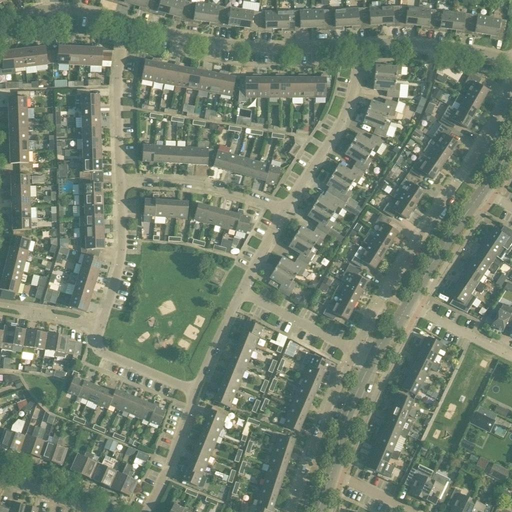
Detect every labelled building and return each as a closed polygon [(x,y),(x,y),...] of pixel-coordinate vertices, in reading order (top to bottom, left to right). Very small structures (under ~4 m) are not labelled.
[(141,11),(151,14),(154,0),(136,0),(134,6),(139,7),(141,10),(141,11)] [(160,16),(163,14),(168,15),(172,0),(154,0),(151,14),(160,16)] [(179,0),(172,0),(168,15),(173,16),(175,19),(175,20),(185,23),(190,3),(179,0)] [(185,23),(197,24),(199,22),(204,22),(207,5),(190,3),(185,23)] [(211,26),(221,28),(224,8),(207,5),(204,22),(209,23),(211,26)] [(380,8),(381,25),(386,25),(389,27),(389,28),(399,27),(399,7),(380,8)] [(411,26),(416,26),(418,9),(399,7),(399,27),(408,28),(409,28),(411,26)] [(239,27),(241,10),(224,8),(221,28),(231,29),(234,27),(239,27)] [(376,25),(381,25),(380,8),(363,9),(364,29),(374,29),(374,28),(376,25)] [(354,30),(364,29),(363,9),(345,10),(346,27),(352,27),(354,29),(354,30)] [(423,30),(433,31),(436,11),(418,9),(416,26),(421,27),(423,29),(423,30)] [(241,10),(239,27),(244,28),(246,31),(257,33),(258,12),(241,10)] [(319,31),(329,31),(328,10),(311,11),(311,29),(316,28),(319,31)] [(329,31),(339,30),(341,27),(346,27),(345,10),(328,10),(329,31)] [(276,12),(276,29),(281,29),(284,32),(294,32),(293,11),(276,12)] [(311,29),(311,11),(293,11),(294,32),(304,32),(304,31),(306,29),(311,29)] [(433,31),(443,32),(446,30),(451,30),(453,13),(436,11),(433,31)] [(271,30),(276,29),(276,12),(258,12),(257,33),(269,33),(269,32),(271,30)] [(468,35),(471,15),(453,13),(451,30),(456,31),(458,33),(458,34),(468,35)] [(480,34),(485,35),(489,18),(471,15),(468,35),(478,37),(478,36),(480,34)] [(502,41),(506,21),(489,18),(485,35),(491,36),(492,39),(492,40),(502,41)] [(33,49),(35,67),(47,65),(47,64),(52,64),(51,51),(45,51),(45,47),(33,49)] [(51,51),(52,64),(57,64),(57,65),(68,65),(69,48),(58,47),(57,51),(51,51)] [(69,48),(68,65),(79,66),(80,48),(69,48)] [(80,48),(79,66),(90,66),(91,48),(80,48)] [(91,48),(90,66),(101,67),(101,61),(102,53),(102,49),(91,48)] [(23,50),(25,68),(35,67),(33,49),(23,50)] [(12,51),(14,69),(25,68),(23,50),(12,51)] [(14,69),(12,51),(1,52),(3,70),(14,69)] [(110,61),(112,53),(102,53),(101,61),(110,61)] [(141,80),(152,82),(156,61),(152,60),(151,62),(144,61),(141,80)] [(152,82),(164,84),(167,65),(161,64),(161,61),(156,61),(152,82)] [(164,84),(175,87),(179,65),(174,64),(174,66),(167,65),(164,84)] [(175,87),(186,89),(190,69),(183,68),(184,66),(179,65),(175,87)] [(374,78),(395,80),(396,75),(400,75),(401,68),(375,66),(374,78)] [(186,89),(197,91),(201,69),(196,68),(196,71),(190,69),(186,89)] [(197,91),(208,93),(212,74),(205,72),(206,70),(201,69),(197,91)] [(433,71),(427,70),(425,82),(431,83),(433,71)] [(208,93),(220,95),(224,73),(219,72),(218,75),(212,74),(208,93)] [(231,97),(235,78),(228,77),(228,74),(224,73),(220,95),(231,97)] [(482,100),(488,91),(477,85),(480,80),(470,74),(464,83),(470,87),(467,92),(482,100)] [(436,80),(443,84),(446,79),(438,75),(436,80)] [(245,98),(256,98),(256,76),(252,76),(252,79),(245,79),(245,98)] [(256,98),(268,98),(268,79),(261,79),(261,76),(256,76),(256,98)] [(268,79),(268,98),(279,98),(279,76),(274,76),(274,79),(268,79)] [(279,98),(291,98),(291,79),(284,79),(284,76),(279,76),(279,98)] [(291,79),(291,98),(302,98),(302,76),(297,76),(297,79),(291,79)] [(302,98),(313,98),(313,79),(307,79),(307,76),(302,76),(302,98)] [(313,79),(313,98),(325,98),(325,82),(330,82),(330,76),(320,76),(320,79),(313,79)] [(386,91),(386,97),(398,98),(399,85),(395,85),(395,80),(374,78),(373,90),(386,91)] [(76,96),(80,96),(81,107),(99,107),(98,95),(89,95),(89,89),(76,90),(76,96)] [(442,92),(435,89),(431,96),(438,99),(442,92)] [(422,98),(420,97),(417,106),(423,107),(426,99),(424,99),(427,92),(425,91),(422,98)] [(16,92),(17,98),(8,98),(8,110),(26,109),(26,98),(30,98),(29,92),(16,92)] [(456,98),(477,110),(481,103),(482,104),(484,101),(482,100),(467,92),(464,97),(458,94),(456,98)] [(460,105),(457,110),(457,111),(472,119),(472,120),(473,120),(475,117),(473,116),(477,110),(456,98),(454,102),(460,105)] [(385,100),(383,105),(371,101),(366,112),(386,119),(388,115),(392,117),(397,104),(385,100)] [(183,104),(182,111),(193,113),(194,106),(183,104)] [(415,112),(421,114),(423,107),(417,106),(415,112)] [(453,128),(456,123),(466,129),(472,120),(472,119),(457,111),(457,110),(449,106),(440,121),(453,128)] [(81,118),(99,117),(99,107),(81,107),(81,118)] [(8,120),(26,120),(26,109),(8,110),(8,120)] [(362,124),(375,128),(373,134),(384,138),(389,126),(385,124),(386,119),(366,112),(362,124)] [(428,121),(431,117),(425,114),(422,119),(427,123),(428,121)] [(81,129),(99,128),(99,117),(81,118),(81,129)] [(9,131),(27,131),(26,120),(8,120),(9,131)] [(457,144),(447,137),(451,132),(441,125),(431,139),(437,143),(451,153),(457,144)] [(82,140),(100,139),(99,128),(81,129),(82,140)] [(56,138),(64,137),(64,133),(65,133),(65,129),(62,129),(56,130),(56,138)] [(413,134),(420,139),(423,134),(417,130),(413,134)] [(9,142),(27,141),(27,131),(9,131),(9,142)] [(372,136),(369,141),(357,134),(351,144),(369,155),(371,151),(376,154),(382,142),(372,136)] [(82,150),(100,150),(100,139),(82,140),(82,150)] [(9,153),(27,152),(27,141),(9,142),(9,153)] [(61,151),(61,147),(64,146),(64,142),(56,143),(56,151),(61,151)] [(288,154),(293,158),(300,147),(294,143),(288,154)] [(425,148),(445,162),(449,156),(450,157),(453,154),(451,153),(437,143),(433,148),(428,145),(425,148)] [(344,155),(356,162),(353,167),(364,173),(370,162),(366,159),(369,155),(351,144),(344,155)] [(153,163),(153,146),(142,146),(141,162),(153,163)] [(163,163),(164,147),(153,146),(153,163),(163,163)] [(163,163),(174,164),(175,148),(164,147),(163,163)] [(185,165),(186,148),(175,148),(174,164),(185,165)] [(196,165),(197,149),(186,148),(185,165),(196,165)] [(425,161),(439,171),(440,172),(442,169),(441,168),(445,162),(425,148),(422,152),(428,156),(425,161)] [(207,166),(208,149),(197,149),(196,165),(207,166)] [(82,161),(100,161),(100,150),(82,150),(82,161)] [(212,167),(223,170),(228,154),(217,151),(212,167)] [(19,170),(32,169),(32,163),(28,164),(27,152),(9,153),(10,164),(19,164),(19,170)] [(228,154),(223,170),(233,173),(238,157),(228,154)] [(248,160),(238,157),(233,173),(244,176),(248,160)] [(259,163),(248,160),(244,176),(254,179),(259,163)] [(92,172),(101,172),(100,161),(82,161),(83,172),(79,172),(69,172),(69,178),(79,177),(79,179),(92,178),(92,172)] [(419,178),(423,173),(433,180),(439,171),(425,161),(421,166),(415,162),(409,171),(419,178)] [(269,166),(259,163),(254,179),(265,182),(269,166)] [(353,182),(357,184),(364,173),(353,167),(350,172),(338,165),(332,175),(350,186),(353,182)] [(66,166),(57,166),(58,179),(66,179),(66,166)] [(280,169),(269,166),(265,182),(275,185),(280,169)] [(28,175),(32,175),(32,169),(19,170),(19,176),(10,176),(11,187),(29,187),(28,175)] [(424,193),(414,186),(417,181),(408,174),(401,183),(407,187),(404,192),(403,192),(418,202),(424,193)] [(353,205),(347,201),(352,192),(348,190),(350,186),(332,175),(326,186),(337,193),(334,198),(345,204),(351,208),(353,205)] [(101,184),(92,184),(92,178),(79,179),(79,183),(78,183),(78,196),(102,195),(101,184)] [(379,188),(383,191),(386,186),(387,184),(383,181),(379,188)] [(11,198),(29,198),(29,187),(11,187),(11,198)] [(397,201),(412,211),(411,211),(413,212),(415,209),(414,208),(418,202),(403,192),(404,192),(398,188),(395,192),(401,196),(397,201)] [(102,206),(102,195),(78,196),(79,207),(102,206)] [(154,217),(155,201),(158,201),(158,196),(153,195),(152,200),(144,200),(143,216),(154,217)] [(332,216),(336,219),(345,204),(334,198),(331,202),(320,196),(313,206),(331,217),(332,216)] [(11,209),(29,208),(29,198),(11,198),(11,209)] [(154,217),(165,218),(166,201),(158,201),(155,201),(154,217)] [(165,218),(175,219),(177,202),(166,201),(165,218)] [(412,211),(397,201),(394,206),(388,202),(382,211),(392,218),(395,213),(405,220),(411,211),(412,211)] [(186,219),(188,203),(177,202),(175,219),(186,219)] [(204,223),(208,207),(197,204),(193,220),(204,223)] [(102,217),(102,206),(79,207),(79,217),(102,217)] [(307,217),(318,223),(315,228),(326,235),(333,224),(329,221),(331,217),(313,206),(307,217)] [(214,226),(218,210),(208,207),(204,223),(214,226)] [(12,220),(30,219),(29,208),(11,209),(12,220)] [(214,226),(224,229),(229,213),(218,210),(214,226)] [(246,234),(250,218),(242,216),(243,211),(238,210),(236,215),(239,215),(235,231),(246,234)] [(239,215),(236,215),(229,213),(224,229),(235,231),(239,215)] [(374,224),(380,227),(377,233),(391,242),(392,241),(397,232),(387,226),(390,221),(380,214),(374,224)] [(85,228),(103,227),(102,217),(79,217),(79,228),(85,228)] [(25,231),(30,231),(30,219),(12,220),(12,231),(25,231)] [(353,230),(358,233),(362,227),(356,224),(353,230)] [(315,244),(319,246),(326,235),(315,228),(312,233),(301,226),(294,237),(312,248),(315,244)] [(511,230),(504,226),(500,232),(494,227),(490,234),(492,235),(490,239),(509,252),(511,248),(510,247),(511,243),(511,230)] [(85,228),(85,238),(85,239),(103,238),(103,227),(85,228)] [(12,231),(12,236),(10,247),(27,251),(30,240),(25,239),(25,231),(12,231)] [(352,231),(349,236),(354,239),(357,234),(352,231)] [(365,238),(386,251),(390,245),(391,246),(393,242),(392,241),(391,242),(377,233),(374,238),(368,234),(365,238)] [(335,240),(340,244),(343,238),(338,235),(335,240)] [(288,247),(299,254),(296,259),(307,266),(314,255),(310,252),(312,248),(294,237),(288,247)] [(98,259),(101,250),(103,250),(103,238),(85,239),(85,238),(80,239),(80,253),(84,255),(98,259)] [(365,251),(380,260),(381,261),(383,258),(382,257),(386,251),(365,238),(363,242),(369,246),(365,251)] [(222,239),(220,247),(219,247),(218,252),(224,253),(226,249),(228,241),(222,239)] [(497,256),(502,260),(506,254),(507,255),(509,252),(490,239),(487,242),(485,241),(481,247),(496,257),(497,256)] [(7,258),(24,262),(27,251),(10,247),(7,258)] [(494,265),(492,263),(496,257),(481,247),(477,253),(479,254),(477,258),(497,271),(499,267),(496,265),(494,265)] [(364,263),(374,269),(380,260),(365,251),(362,256),(356,252),(351,262),(361,268),(364,263)] [(102,260),(98,259),(84,255),(81,265),(98,271),(102,260)] [(296,259),(293,264),(282,257),(275,268),(294,279),(296,275),(300,277),(307,266),(296,259)] [(4,268),(22,272),(24,262),(7,258),(4,268)] [(484,276),(489,269),(490,270),(491,272),(495,274),(497,271),(477,258),(474,261),(472,260),(469,266),(484,276)] [(78,276),(95,281),(98,271),(81,265),(78,276)] [(367,282),(356,276),(359,271),(348,265),(340,280),(347,283),(346,284),(362,292),(362,291),(367,282)] [(481,283),(480,282),(484,276),(469,266),(465,272),(467,273),(464,277),(484,290),(485,289),(486,290),(488,286),(484,284),(481,283)] [(2,279),(19,283),(22,272),(4,268),(2,279)] [(218,286),(225,274),(214,268),(207,280),(218,286)] [(294,279),(275,268),(269,278),(281,285),(277,290),(288,297),(295,286),(291,283),(294,279)] [(501,287),(507,278),(502,274),(496,284),(501,287)] [(75,286),(92,291),(95,281),(78,276),(75,286)] [(471,295),(476,288),(478,289),(479,291),(482,293),(484,290),(464,277),(462,280),(460,279),(456,285),(471,295)] [(47,289),(58,292),(53,283),(54,280),(50,278),(47,289)] [(325,278),(322,283),(329,286),(331,282),(325,278)] [(19,283),(2,279),(0,286),(0,289),(17,294),(19,283)] [(317,283),(311,280),(308,287),(314,290),(317,283)] [(329,286),(322,283),(319,290),(325,293),(329,286)] [(335,290),(357,301),(360,295),(362,296),(363,292),(362,291),(362,292),(346,284),(344,289),(338,286),(335,290)] [(454,292),(451,296),(454,298),(450,305),(467,313),(477,298),(471,295),(456,285),(452,291),(454,292)] [(34,298),(40,300),(44,288),(38,286),(34,298)] [(72,296),(89,302),(92,291),(75,286),(72,296)] [(58,292),(47,289),(43,301),(49,303),(51,296),(57,298),(59,292),(58,292)] [(336,303),(352,311),(351,311),(353,312),(355,309),(353,308),(357,301),(335,290),(333,294),(339,297),(336,303)] [(299,303),(305,307),(307,303),(309,299),(303,295),(301,298),(299,303)] [(89,302),(72,296),(68,307),(85,313),(89,302)] [(333,320),(336,315),(346,321),(351,311),(352,311),(336,303),(333,308),(327,305),(322,315),(333,320)] [(503,332),(507,323),(511,325),(511,308),(503,304),(500,310),(492,326),(503,332)] [(491,320),(495,313),(491,310),(487,317),(491,320)] [(258,338),(262,328),(247,321),(243,329),(239,327),(237,330),(258,338)] [(4,332),(1,349),(1,350),(11,351),(12,346),(15,329),(4,327),(3,332),(4,332)] [(12,346),(23,347),(26,330),(15,329),(12,346)] [(36,332),(26,330),(23,347),(22,353),(33,355),(34,349),(36,332)] [(238,342),(254,348),(258,338),(237,330),(236,332),(241,334),(238,342)] [(44,351),(47,334),(36,332),(34,349),(44,351)] [(272,341),(283,346),(287,337),(276,332),(272,341)] [(55,352),(58,335),(47,334),(44,351),(55,352)] [(75,343),(68,342),(69,337),(58,335),(55,352),(73,355),(75,343)] [(425,342),(423,341),(420,347),(436,355),(440,348),(442,349),(443,350),(447,352),(449,348),(427,338),(425,342)] [(234,352),(250,358),(254,348),(238,342),(234,352)] [(417,358),(438,369),(440,365),(436,363),(435,364),(433,363),(436,355),(420,347),(417,353),(419,354),(417,358)] [(230,362),(245,368),(250,358),(234,352),(230,362)] [(313,356),(309,366),(329,375),(330,372),(325,370),(328,363),(313,356)] [(410,367),(426,376),(430,368),(432,369),(433,371),(436,373),(438,369),(417,358),(415,362),(413,361),(410,367)] [(241,378),(245,368),(230,362),(226,372),(241,378)] [(309,366),(304,376),(319,383),(323,376),(327,378),(329,375),(309,366)] [(407,379),(428,389),(430,386),(426,384),(424,384),(422,383),(426,376),(410,367),(406,374),(409,375),(407,379)] [(58,372),(58,373),(52,371),(51,376),(64,380),(66,374),(58,372)] [(237,388),(241,378),(226,372),(222,382),(237,388)] [(77,397),(84,382),(76,379),(78,375),(73,373),(71,377),(73,378),(67,393),(77,397)] [(3,376),(6,385),(20,380),(19,377),(3,376)] [(304,376),(300,386),(315,393),(319,383),(304,376)] [(428,389),(407,379),(405,382),(402,381),(399,388),(415,396),(419,389),(421,390),(422,391),(426,393),(428,389)] [(14,383),(16,389),(22,387),(19,381),(14,383)] [(84,382),(77,397),(87,401),(94,386),(84,382)] [(233,398),(237,388),(222,382),(218,392),(233,398)] [(94,386),(87,401),(97,405),(104,390),(94,386)] [(311,403),(315,393),(300,386),(296,396),(311,403)] [(26,389),(21,391),(24,399),(31,396),(28,392),(26,389)] [(104,390),(97,405),(107,409),(109,406),(114,394),(113,394),(104,390)] [(109,406),(119,410),(125,395),(115,390),(113,394),(114,394),(109,406)] [(229,408),(233,398),(218,392),(214,402),(229,408)] [(394,406),(416,415),(418,411),(414,409),(412,410),(410,409),(413,401),(396,394),(393,401),(396,402),(394,406)] [(125,395),(119,410),(129,414),(135,399),(125,395)] [(296,396),(291,406),(307,413),(311,403),(296,396)] [(135,399),(129,414),(138,418),(145,403),(135,399)] [(33,400),(23,408),(27,413),(35,402),(33,400)] [(145,403),(138,418),(148,422),(157,402),(154,401),(152,406),(145,403)] [(157,402),(148,422),(159,427),(165,411),(158,408),(160,403),(157,402)] [(291,406),(287,416),(302,423),(307,413),(291,406)] [(387,415),(404,422),(407,415),(409,416),(411,417),(414,419),(416,415),(394,406),(392,410),(390,409),(387,415)] [(212,407),(210,410),(225,416),(227,413),(212,407)] [(497,407),(493,413),(499,416),(502,409),(497,407)] [(221,427),(226,417),(210,410),(206,421),(221,427)] [(476,413),(471,424),(489,432),(494,421),(476,413)] [(385,427),(407,436),(409,432),(405,430),(403,431),(401,430),(404,422),(387,415),(385,422),(387,423),(385,427)] [(298,433),(302,423),(287,416),(283,426),(298,433)] [(11,432),(4,430),(0,441),(0,446),(9,450),(17,428),(21,421),(18,420),(13,426),(11,432)] [(25,437),(20,435),(24,422),(21,421),(17,428),(9,450),(20,453),(20,452),(25,437)] [(202,431),(217,437),(221,427),(206,421),(202,431)] [(25,437),(20,452),(30,456),(39,428),(35,427),(31,438),(25,436),(25,437)] [(379,436),(395,443),(399,436),(401,437),(402,438),(406,440),(407,436),(385,427),(383,431),(381,430),(379,436)] [(40,459),(46,443),(41,441),(45,430),(39,428),(30,456),(40,459)] [(198,441),(213,447),(217,437),(202,431),(198,441)] [(46,443),(40,459),(50,463),(59,436),(54,434),(51,444),(46,443)] [(96,441),(103,444),(105,438),(98,435),(96,441)] [(275,446),(291,451),(295,440),(279,435),(275,446)] [(64,437),(59,436),(50,463),(61,466),(66,450),(60,448),(64,437)] [(376,448),(398,457),(400,453),(396,451),(394,452),(392,451),(395,443),(379,436),(376,443),(378,444),(376,448)] [(118,444),(108,440),(105,446),(115,450),(118,444)] [(194,451),(209,457),(213,447),(198,441),(194,451)] [(474,446),(462,441),(459,447),(471,452),(474,446)] [(288,461),(291,451),(275,446),(272,456),(288,461)] [(70,470),(80,475),(91,450),(87,448),(86,452),(83,457),(77,455),(70,470)] [(90,479),(97,464),(91,461),(94,455),(96,450),(92,448),(91,450),(80,475),(90,479)] [(398,457),(376,448),(375,452),(372,451),(370,457),(387,464),(390,457),(392,458),(393,459),(397,461),(398,457)] [(190,461),(205,467),(209,457),(194,451),(190,461)] [(135,458),(146,463),(149,457),(138,452),(135,458)] [(269,466),(285,471),(288,461),(272,456),(269,466)] [(479,456),(476,465),(484,469),(488,460),(479,456)] [(367,469),(389,478),(394,467),(387,464),(370,457),(367,464),(369,465),(367,469)] [(111,459),(109,462),(100,484),(110,488),(117,473),(111,470),(115,460),(111,459)] [(100,484),(109,462),(105,461),(103,466),(97,464),(90,479),(100,484)] [(201,477),(205,467),(190,461),(187,468),(182,466),(181,469),(201,477)] [(117,473),(110,488),(119,493),(129,471),(132,466),(127,464),(123,475),(117,473)] [(281,481),(285,471),(269,466),(265,476),(281,481)] [(396,467),(393,474),(400,477),(404,471),(396,467)] [(432,473),(432,472),(421,467),(418,472),(413,470),(405,486),(411,488),(409,493),(422,499),(434,474),(432,473)] [(490,468),(486,476),(501,483),(504,475),(490,468)] [(197,487),(201,477),(181,469),(180,471),(185,473),(182,481),(197,487)] [(133,473),(129,471),(119,493),(129,497),(137,482),(130,479),(133,473)] [(437,501),(442,503),(452,482),(447,480),(447,479),(436,474),(435,475),(434,474),(422,499),(434,505),(437,501)] [(262,487),(278,492),(281,481),(265,476),(262,487)] [(259,497),(275,502),(278,492),(262,487),(259,497)] [(447,505),(452,508),(450,511),(466,511),(471,501),(459,495),(460,492),(454,489),(447,505)] [(272,510),(275,502),(259,497),(256,507),(270,511),(276,511),(277,511),(272,510)] [(488,511),(491,507),(485,504),(484,507),(471,501),(466,511),(488,511)] [(5,507),(2,511),(24,511),(26,506),(14,503),(12,510),(5,507)]
